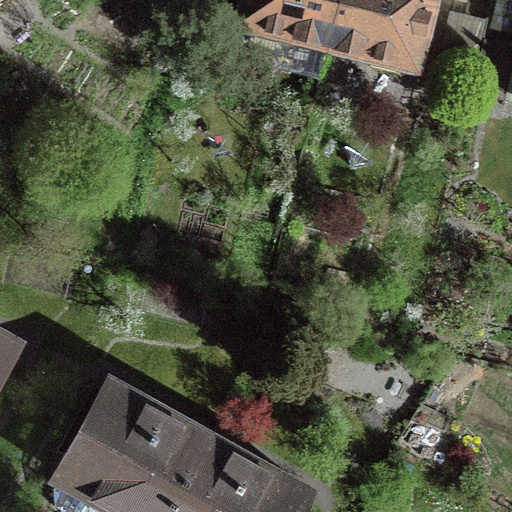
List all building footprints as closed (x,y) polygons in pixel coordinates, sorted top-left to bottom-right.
[(327,41),(336,0),(244,0),(239,20),(327,41)] [(430,0),(336,0),(327,41),(415,62),(430,0)] [(511,0),(493,0),(475,76),(511,85),(511,0)] [(476,45),(446,38),(439,67),(468,74),(476,45)] [(0,367),(15,340),(0,332),(0,367)] [(166,511),(210,433),(190,422),(188,424),(109,380),(58,473),(60,475),(54,485),(56,505),(69,511),(166,511)] [(230,444),(210,433),(166,511),(294,511),(308,488),(228,447),(230,444)]
